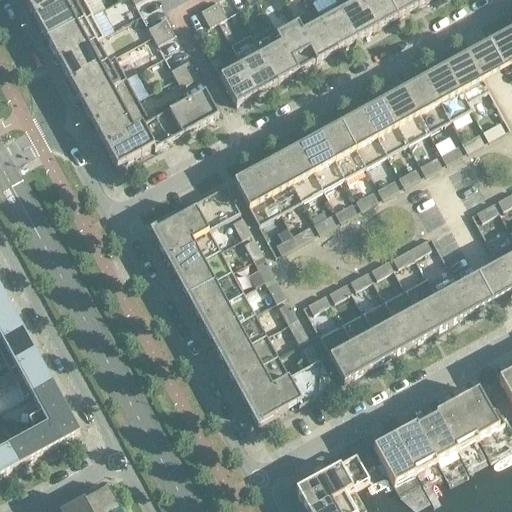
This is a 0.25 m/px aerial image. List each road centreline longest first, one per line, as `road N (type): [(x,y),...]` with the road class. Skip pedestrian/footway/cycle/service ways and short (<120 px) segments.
road 1 (unclassified): [(111,220),(511,3)]
road 2 (residential): [(256,482),(111,220)]
road 3 (unclassified): [(256,482),(511,338)]
road 4 (residential): [(0,240),(119,460)]
road 5 (residential): [(0,17),(47,109),(49,130)]
